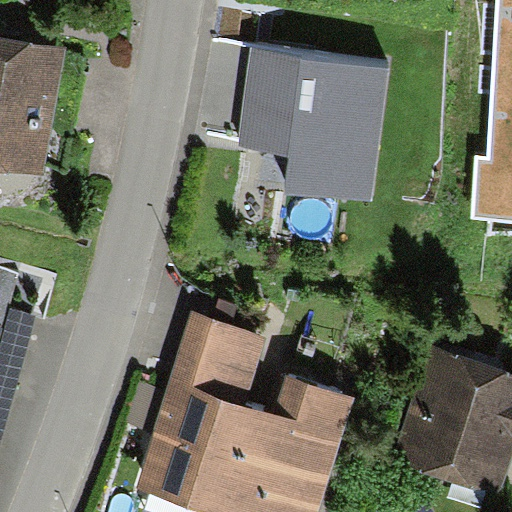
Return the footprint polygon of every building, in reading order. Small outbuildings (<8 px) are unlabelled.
[(511,0),(497,0),(490,160),(477,158),(472,219),(511,222),(511,0)] [(70,50),(0,36),(0,164),(42,174),(70,50)] [(372,205),(389,64),(252,48),(240,149),(287,154),(282,194),(372,205)] [(266,335),(174,312),(130,490),(218,511),(307,511),(337,393),(256,373),(266,335)] [(511,372),(426,344),(387,459),(503,498),(511,472),(511,372)]
